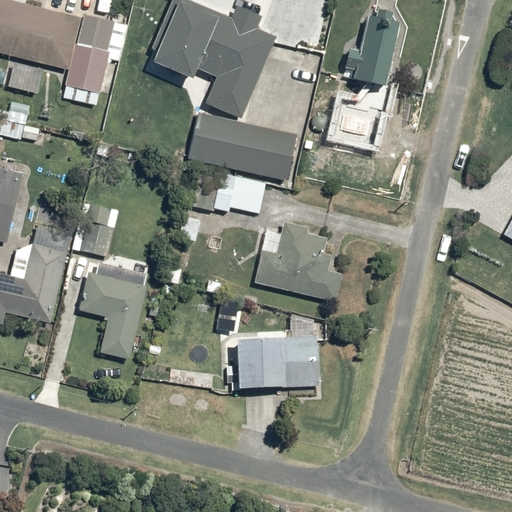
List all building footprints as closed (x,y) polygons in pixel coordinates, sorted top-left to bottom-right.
[(4,0),(0,0),(0,52),(66,69),(72,44),(79,18),(4,0)] [(191,82),(197,69),(216,78),(205,103),(240,117),(274,38),(256,30),(261,18),(235,7),(230,18),(188,0),(172,0),(150,50),(157,53),(152,65),(191,82)] [(342,77),(386,89),(403,22),(372,14),(364,45),(351,42),(342,77)] [(76,45),(72,44),(66,69),(62,86),(98,94),(108,53),(106,53),(113,22),(83,15),(76,45)] [(25,113),(0,108),(0,135),(36,141),(38,127),(23,125),(25,113)] [(295,135),(196,113),(186,159),(285,181),(295,135)] [(511,173),(483,225),(511,241),(511,119),(498,145),(511,153),(511,173)] [(0,168),(0,242),(5,244),(22,174),(0,168)] [(229,208),(258,214),(265,183),(219,173),(211,209),(228,213),(229,208)] [(75,251),(107,258),(117,212),(92,206),(88,223),(82,221),(75,251)] [(261,252),(253,283),(334,303),(341,275),(326,272),(330,256),(322,254),(326,238),(306,233),(307,229),(283,223),(275,255),(261,252)] [(0,274),(0,325),(1,326),(4,314),(50,325),(66,253),(31,245),(23,279),(0,274)] [(144,287),(87,274),(78,312),(107,319),(98,353),(127,360),(144,287)] [(219,300),(214,328),(220,329),(219,334),(235,337),(241,304),(219,300)] [(277,341),(236,342),(238,389),(316,387),(315,337),(277,338),(277,341)]
